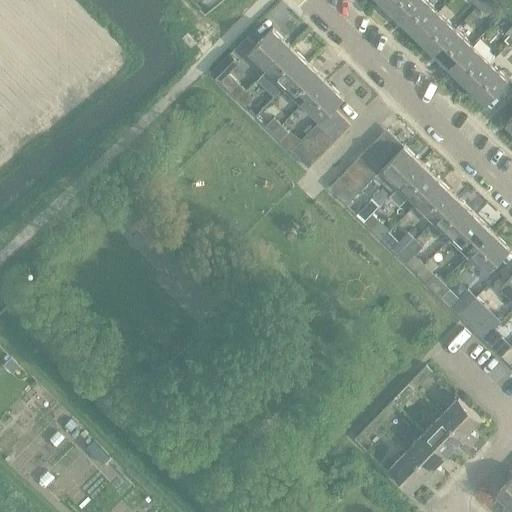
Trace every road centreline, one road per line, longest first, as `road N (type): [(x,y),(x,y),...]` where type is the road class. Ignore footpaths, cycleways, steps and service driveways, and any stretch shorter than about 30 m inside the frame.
road 1 (unclassified): [(269,0),(0,259)]
road 2 (residential): [(511,198),(310,0)]
